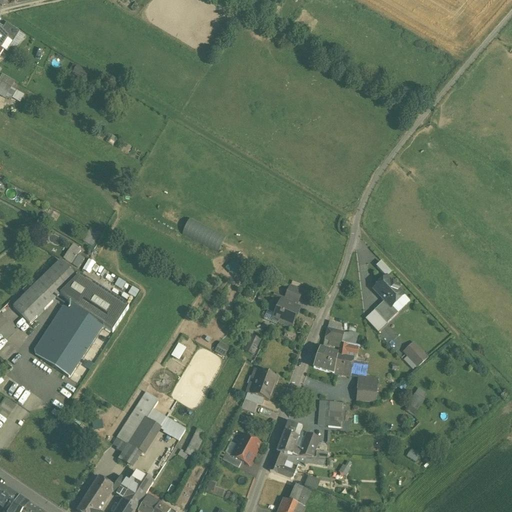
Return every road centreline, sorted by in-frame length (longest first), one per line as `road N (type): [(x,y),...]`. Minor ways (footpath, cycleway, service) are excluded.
road 1 (track): [(511,15),(380,172),(355,228),(511,390)]
road 2 (track): [(357,221),(2,11)]
road 3 (residential): [(355,228),(250,511)]
road 4 (track): [(421,119),(221,0)]
